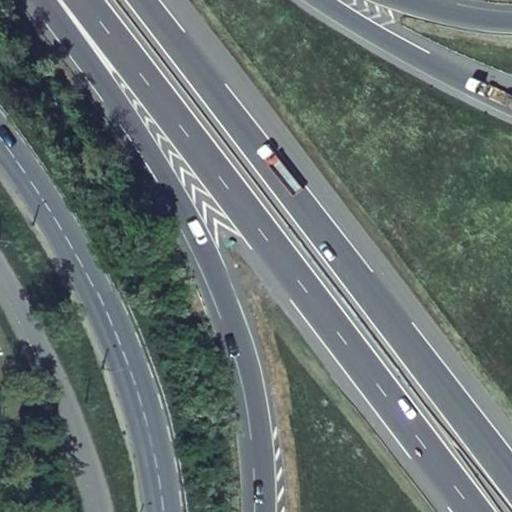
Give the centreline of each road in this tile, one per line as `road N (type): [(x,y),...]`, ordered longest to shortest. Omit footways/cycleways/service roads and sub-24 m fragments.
road 1 (motorway): [(73,0),(227,183),(480,511)]
road 2 (motorway): [(511,474),(143,0)]
road 3 (motorway): [(62,0),(202,229),(243,329),(264,511)]
road 4 (tertiary): [(162,511),(154,449),(126,361),(95,290),(0,137)]
road 5 (residential): [(0,276),(72,432),(98,511)]
road 6 (motorway): [(511,98),(325,0)]
